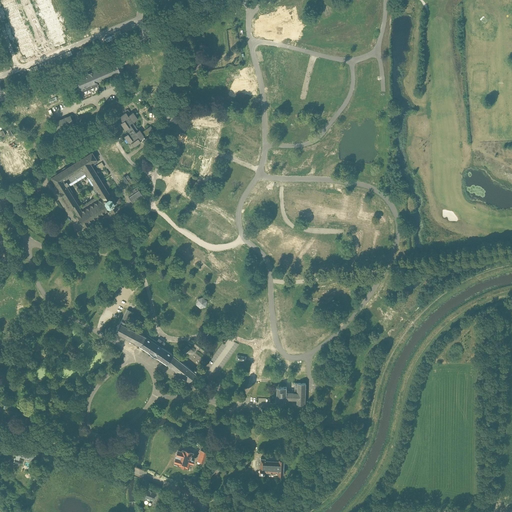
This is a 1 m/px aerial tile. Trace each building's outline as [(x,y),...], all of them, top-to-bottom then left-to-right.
[(39,3),(38,3),(40,8),(51,4),(49,0),(45,0),(39,3)] [(127,0),(117,4),(119,10),(120,9),(119,9),(129,6),(127,0)] [(291,7),(287,9),(290,15),(294,14),(292,9),(295,8),(296,8),(302,6),(302,5),(303,5),(302,3),(303,3),(301,0),(295,0),(290,2),(290,3),(289,3),(291,7)] [(98,1),(86,5),(88,10),(99,6),(100,6),(98,1)] [(12,2),(3,6),(5,11),(14,7),(12,3),(12,2)] [(51,4),(40,8),(42,14),(44,13),(45,15),(53,11),(52,9),(53,9),(51,4)] [(14,7),(5,11),(7,16),(17,12),(18,11),(16,6),(14,7)] [(99,6),(88,10),(90,15),(100,11),(99,6)] [(129,6),(119,9),(120,9),(123,18),(125,17),(130,15),(129,12),(131,11),(129,6)] [(265,19),(264,20),(266,24),(279,19),(277,13),(278,12),(277,8),(272,11),(273,13),(268,16),(264,18),(265,19)] [(355,10),(355,14),(358,14),(358,21),(370,21),(370,15),(369,15),(369,14),(362,14),(362,11),(355,10)] [(46,17),(43,18),(46,23),(57,19),(55,13),(54,13),(53,11),(45,15),(46,17)] [(100,11),(90,15),(92,20),(94,20),(94,19),(103,16),(102,16),(100,11)] [(17,12),(7,16),(8,20),(18,17),(19,17),(17,12)] [(103,16),(94,19),(94,20),(96,25),(99,24),(100,27),(103,26),(103,27),(104,26),(107,25),(107,24),(111,23),(109,19),(105,21),(103,15),(102,16),(103,16)] [(18,17),(8,20),(11,26),(12,25),(12,27),(21,24),(18,17)] [(57,19),(46,23),(47,28),(59,23),(57,19)] [(279,19),(266,24),(269,30),(271,29),(271,30),(277,27),(278,30),(285,27),(283,24),(282,24),(279,19)] [(352,27),(352,31),(359,31),(359,28),(366,28),(366,27),(370,28),(370,21),(358,21),(358,27),(352,27)] [(294,22),(293,26),(296,27),(295,33),(296,33),(295,37),(301,38),(304,27),(298,26),(298,22),(294,22)] [(59,23),(47,28),(49,33),(61,28),(59,23)] [(13,29),(12,30),(14,35),(26,31),(24,25),(21,26),(21,24),(12,27),(13,29)] [(304,27),(301,38),(307,40),(308,39),(310,32),(313,33),(314,26),(310,25),(310,28),(304,27)] [(318,26),(316,33),(319,33),(318,40),(319,40),(318,41),(324,42),(327,31),(321,30),(322,26),(318,26)] [(61,28),(49,33),(51,38),(52,38),(61,34),(63,34),(61,28)] [(327,31),(324,42),(331,44),(332,40),(334,34),(337,35),(338,30),(334,29),(333,32),(327,31)] [(26,31),(14,35),(16,40),(28,36),(26,31)] [(344,32),(344,36),(347,36),(347,38),(346,38),(345,44),(351,44),(351,43),(357,44),(357,43),(358,43),(358,41),(360,41),(360,35),(354,35),(354,36),(348,36),(348,32),(344,32)] [(54,43),(49,44),(51,48),(55,46),(55,47),(58,46),(59,46),(59,45),(62,44),(61,41),(63,40),(61,34),(52,38),(54,43)] [(28,36),(16,40),(18,45),(30,40),(28,36)] [(30,40),(18,45),(20,50),(21,50),(30,46),(30,47),(32,46),(30,40)] [(30,46),(21,50),(23,56),(25,55),(27,58),(31,56),(33,55),(32,51),(30,47),(30,46)] [(111,63),(111,64),(116,74),(116,75),(117,74),(118,76),(120,75),(119,73),(124,71),(119,59),(111,63)] [(281,59),(280,65),(291,68),(293,62),(289,61),(289,60),(286,59),(285,60),(281,59)] [(116,74),(111,64),(74,79),(80,93),(97,86),(96,82),(116,74)] [(280,65),(279,69),(280,69),(279,71),(290,74),(291,68),(280,65)] [(278,71),(277,77),(280,78),(280,79),(284,80),(283,83),(286,83),(288,84),(289,80),(288,80),(290,74),(279,71),(278,71)] [(327,71),(325,77),(337,80),(338,74),(334,73),(334,72),(331,71),(330,72),(327,71)] [(325,77),(324,83),(335,86),(337,80),(325,77)] [(277,85),(276,91),(287,94),(289,88),(290,85),(288,84),(286,83),(285,86),(282,85),(281,86),(277,85)] [(319,89),(318,92),(322,93),(325,94),(326,91),(329,92),(330,92),(333,92),(335,86),(324,83),(322,89),(319,89)] [(276,91),(274,97),(278,98),(278,99),(281,100),(280,103),(285,104),(286,100),(285,100),(287,94),(276,91)] [(315,92),(314,95),(317,96),(316,102),(327,105),(328,99),(324,98),(325,97),(321,96),(322,93),(318,92),(315,92)] [(316,102),(314,108),(318,109),(318,110),(321,111),(322,110),(325,111),(327,105),(316,102)] [(146,104),(140,108),(143,113),(149,109),(146,104)] [(124,111),(125,112),(125,113),(119,117),(122,121),(122,120),(123,122),(120,123),(125,130),(127,129),(129,133),(128,134),(127,133),(124,136),(128,143),(131,141),(131,142),(133,146),(142,140),(144,143),(148,140),(148,141),(151,145),(156,142),(153,137),(153,138),(152,137),(156,134),(150,126),(146,129),(144,131),(141,133),(139,130),(138,130),(132,122),(133,121),(137,119),(132,112),(129,114),(128,113),(129,112),(129,111),(128,109),(127,109),(125,111),(124,111)] [(74,126),(71,118),(54,125),(57,133),(74,126)] [(281,120),(280,126),(285,127),(284,129),(288,130),(288,131),(291,131),(291,132),(297,133),(298,128),(297,127),(297,126),(290,124),(290,123),(281,120)] [(217,130),(216,135),(219,136),(220,133),(226,134),(229,124),(229,123),(223,121),(222,125),(221,125),(220,131),(217,130)] [(196,122),(194,128),(195,129),(195,130),(196,131),(202,133),(202,132),(206,133),(210,134),(211,128),(207,127),(207,126),(201,124),(196,123),(196,122)] [(229,124),(226,134),(232,136),(235,125),(231,124),(229,124)] [(235,125),(232,136),(238,138),(237,141),(241,142),(243,135),(240,134),(242,128),(241,128),(241,126),(235,125)] [(183,138),(181,145),(192,148),(194,141),(193,141),(193,140),(186,139),(183,138)] [(341,145),(341,146),(341,157),(341,158),(340,159),(340,160),(340,161),(340,162),(341,162),(346,162),(347,162),(349,161),(365,161),(371,161),(372,161),(372,162),(373,162),(373,163),(374,163),(379,163),(380,163),(380,162),(380,161),(380,158),(380,157),(379,156),(379,155),(379,146),(380,144),(380,140),(380,139),(379,139),(342,138),(341,139),(340,139),(340,140),(340,143),(341,143),(341,145)] [(13,140),(0,146),(0,163),(6,175),(26,165),(13,140)] [(244,150),(241,159),(247,160),(248,155),(250,156),(250,154),(251,155),(253,149),(255,144),(249,142),(249,143),(247,143),(246,144),(244,150)] [(181,145),(179,151),(181,151),(180,152),(187,153),(186,156),(187,157),(190,157),(191,154),(192,148),(181,145)] [(66,168),(65,167),(62,169),(62,171),(58,173),(56,173),(53,174),(53,176),(51,177),(59,190),(63,197),(63,196),(71,209),(73,208),(77,213),(76,214),(83,225),(84,226),(89,223),(88,222),(106,211),(107,212),(109,212),(111,211),(111,212),(117,208),(116,205),(121,202),(121,200),(119,197),(119,198),(116,194),(117,193),(115,191),(113,190),(108,193),(91,166),(97,162),(92,152),(66,168)] [(179,158),(177,164),(188,167),(190,161),(191,162),(192,158),(190,157),(187,157),(186,160),(180,158),(180,159),(179,158)] [(177,164),(175,171),(179,172),(185,174),(185,173),(187,174),(188,167),(177,164)] [(227,171),(225,177),(226,178),(226,179),(227,179),(227,181),(233,182),(234,177),(235,171),(236,166),(230,164),(229,168),(228,171),(227,171)] [(126,183),(130,180),(132,182),(127,175),(124,177),(124,176),(122,178),(126,183)] [(171,180),(169,186),(175,187),(181,189),(181,188),(182,188),(182,187),(184,187),(185,181),(186,177),(181,176),(180,180),(174,179),(172,179),(172,181),(171,180)] [(132,202),(142,195),(139,190),(138,190),(136,187),(127,193),(129,196),(128,197),(132,202)] [(286,192),(286,198),(287,198),(287,202),(287,203),(294,203),(294,191),(287,191),(287,192),(286,192)] [(294,191),(294,203),(300,204),(300,207),(304,207),(304,202),(304,203),(304,199),(301,199),(301,193),(301,192),(294,191)] [(304,207),(303,210),(308,210),(308,207),(314,207),(314,195),(308,195),(308,196),(307,196),(307,203),(304,203),(304,202),(304,207)] [(321,195),(320,207),(326,207),(326,211),(330,211),(330,207),(331,207),(331,206),(328,206),(328,199),(327,199),(327,195),(321,195)] [(267,197),(259,198),(259,204),(260,204),(260,206),(261,206),(262,206),(265,206),(265,207),(278,206),(277,199),(272,200),(272,198),(271,198),(271,197),(267,198),(267,197)] [(330,211),(330,212),(334,212),(334,209),(341,209),(341,197),(334,197),(334,200),(333,207),(331,207),(330,207),(330,211)] [(347,197),(347,209),(353,209),(353,213),(357,213),(357,205),(354,205),(354,198),(354,197),(347,197)] [(359,207),(359,214),(371,214),(375,214),(375,213),(376,213),(376,211),(377,211),(377,205),(369,205),(365,205),(365,206),(364,206),(364,208),(359,207)] [(201,210),(194,219),(200,224),(208,214),(202,210),(202,211),(201,210)] [(208,214),(200,224),(205,227),(213,218),(208,214)] [(213,218),(205,227),(210,231),(209,233),(212,235),(215,231),(216,230),(214,228),(216,225),(215,225),(218,222),(213,218)] [(162,225),(161,227),(167,231),(166,232),(174,238),(177,233),(173,230),(174,229),(171,226),(170,224),(165,220),(161,225),(162,225)] [(365,222),(365,226),(367,226),(367,232),(382,233),(382,226),(379,226),(379,225),(373,225),(373,222),(365,222)] [(262,232),(259,240),(265,241),(266,240),(268,241),(268,240),(270,234),(273,235),(276,227),(272,226),(271,229),(264,227),(264,228),(262,232)] [(212,235),(219,241),(220,240),(221,241),(225,235),(226,236),(230,231),(225,227),(224,228),(223,227),(220,230),(218,233),(215,231),(212,235)] [(362,242),(367,242),(367,243),(370,243),(370,240),(376,240),(376,239),(380,239),(380,238),(381,238),(382,233),(367,232),(367,238),(362,238),(362,242)] [(273,244),(271,250),(272,250),(272,251),(279,253),(282,242),(276,240),(276,241),(275,240),(274,244),(273,244)] [(180,241),(175,247),(178,250),(181,253),(182,252),(185,254),(188,251),(191,253),(194,250),(190,247),(189,249),(183,244),(184,243),(180,241)] [(282,242),(279,253),(285,255),(285,254),(286,254),(288,248),(291,249),(292,244),(288,243),(282,242)] [(360,242),(360,246),(363,246),(363,253),(364,253),(368,254),(376,254),(376,248),(375,248),(375,246),(374,246),(374,245),(367,245),(367,243),(367,242),(362,242),(360,242)] [(316,251),(316,253),(319,253),(319,259),(320,259),(320,261),(326,261),(327,249),(320,248),(321,248),(316,248),(316,251)] [(306,251),(306,263),(312,263),(312,262),(313,262),(313,256),(316,256),(316,253),(316,251),(312,250),(312,251),(306,251)] [(292,255),(292,262),(293,262),(293,263),(300,263),(300,251),(293,251),(293,252),(293,255),(292,255)] [(195,262),(192,265),(198,269),(205,259),(199,256),(200,255),(196,253),(193,257),(196,259),(194,261),(195,262)] [(205,259),(198,269),(203,273),(205,269),(206,270),(208,267),(211,269),(213,264),(210,262),(205,259)] [(239,262),(233,263),(234,275),(240,274),(240,273),(242,273),(241,267),(240,266),(239,262)] [(220,263),(216,263),(217,268),(220,268),(220,272),(221,272),(221,276),(228,275),(227,263),(221,264),(220,263)] [(334,291),(331,292),(332,297),(336,295),(337,298),(341,296),(341,295),(347,292),(345,286),(341,287),(337,288),(338,289),(334,290),(334,291)] [(321,289),(313,292),(315,298),(316,298),(317,299),(324,297),(324,298),(328,296),(329,298),(332,297),(331,292),(327,293),(326,289),(322,290),(321,290),(321,289)] [(286,298),(285,299),(287,305),(288,304),(289,308),(294,306),(292,302),(299,299),(298,297),(300,297),(297,291),(289,294),(290,294),(289,295),(285,297),(286,298)] [(244,309),(240,310),(242,330),(245,329),(245,337),(262,336),(261,328),(265,328),(263,308),(260,308),(260,301),(243,302),(244,309)] [(288,314),(284,316),(286,322),(297,318),(295,312),(298,311),(297,307),(290,309),(291,312),(287,314),(288,314)] [(127,310),(115,332),(119,334),(125,337),(129,339),(129,340),(135,343),(135,342),(139,345),(166,363),(170,366),(169,366),(175,370),(179,373),(178,373),(184,378),(184,377),(188,380),(196,371),(194,369),(193,371),(183,362),(185,359),(183,358),(190,349),(189,348),(186,346),(178,357),(177,358),(172,354),(162,347),(165,343),(158,339),(156,341),(147,335),(146,337),(145,336),(143,335),(139,333),(124,325),(129,316),(131,312),(127,310)] [(297,318),(286,322),(288,328),(292,327),(296,326),(297,329),(301,327),(300,323),(299,323),(297,318)] [(309,327),(305,329),(307,336),(311,335),(312,337),(316,336),(320,335),(320,334),(323,333),(321,326),(314,329),(313,328),(309,329),(309,327)] [(293,342),(292,342),(294,348),(302,345),(302,344),(306,342),(304,337),(307,336),(305,329),(301,330),(303,335),(299,336),(299,337),(292,340),(293,342)] [(287,392),(287,387),(277,386),(277,395),(276,403),(284,403),(284,401),(289,402),(289,399),(297,399),(297,403),(305,404),(306,383),(295,383),(295,392),(287,392)] [(14,452),(14,454),(16,455),(15,458),(19,459),(20,456),(21,456),(24,447),(18,446),(18,447),(16,447),(14,452)] [(24,447),(21,456),(34,460),(36,450),(31,449),(24,447)] [(178,464),(188,467),(189,462),(191,463),(193,458),(193,457),(193,455),(191,455),(192,452),(182,449),(181,451),(178,449),(174,461),(178,463),(178,464)] [(200,450),(197,460),(204,462),(207,452),(200,450)] [(261,457),(260,471),(265,472),(265,471),(279,472),(279,474),(284,474),(285,458),(279,458),(279,460),(265,459),(266,457),(261,457)] [(147,498),(147,499),(150,501),(150,499),(157,502),(161,492),(157,490),(156,492),(146,488),(143,495),(141,494),(140,497),(144,498),(145,497),(147,498)]
